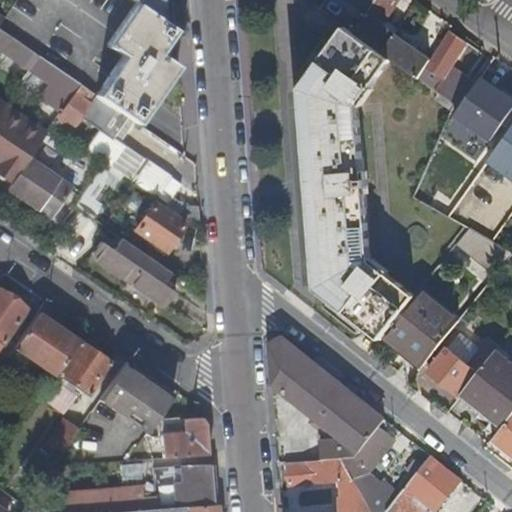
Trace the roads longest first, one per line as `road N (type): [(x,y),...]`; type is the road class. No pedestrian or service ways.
road 1 (residential): [(232,300),(261,300),(284,313),(511,495)]
road 2 (residential): [(208,0),(232,300)]
road 3 (residential): [(238,378),(203,377),(0,242)]
road 4 (residential): [(238,378),(249,511)]
